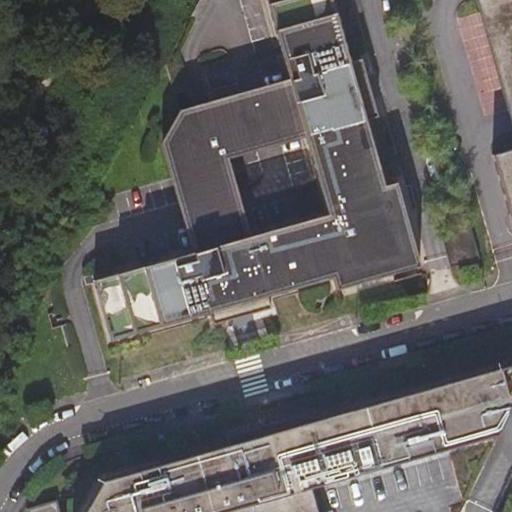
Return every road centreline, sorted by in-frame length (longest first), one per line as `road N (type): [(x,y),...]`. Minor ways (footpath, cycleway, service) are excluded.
road 1 (tertiary): [(511,304),(119,408),(46,438),(0,493)]
road 2 (unknown): [(205,0),(191,95),(215,174),(215,209)]
road 3 (track): [(101,0),(0,180)]
